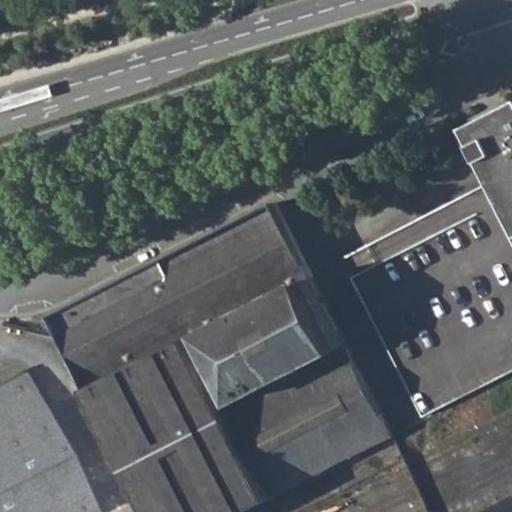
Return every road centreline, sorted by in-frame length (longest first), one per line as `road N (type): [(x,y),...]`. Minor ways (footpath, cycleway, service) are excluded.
road 1 (residential): [(0,281),(29,283),(111,251),(511,49)]
road 2 (primary): [(0,155),(470,11)]
road 3 (primary): [(360,0),(0,105)]
